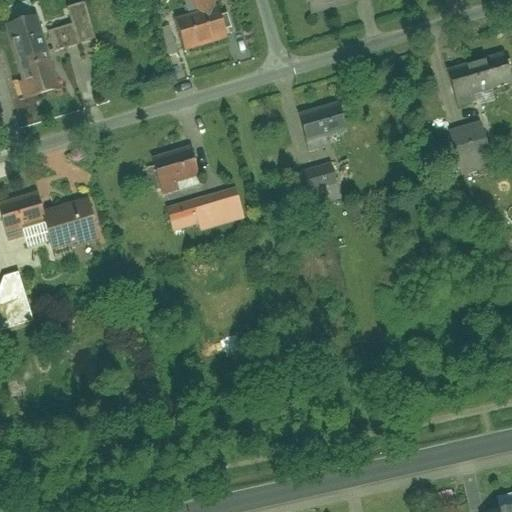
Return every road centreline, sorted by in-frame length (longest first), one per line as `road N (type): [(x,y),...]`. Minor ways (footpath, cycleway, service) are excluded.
road 1 (residential): [(0,162),(290,74)]
road 2 (tertiary): [(225,511),(511,446)]
road 3 (residential): [(290,74),(511,7)]
